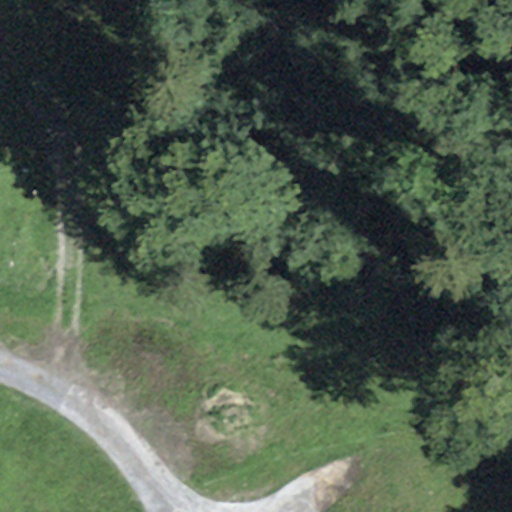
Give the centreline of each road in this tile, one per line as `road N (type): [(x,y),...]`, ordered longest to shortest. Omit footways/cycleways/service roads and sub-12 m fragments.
road 1 (track): [(40,377),(72,301),(83,223),(74,160),(27,31),(5,0)]
road 2 (track): [(0,364),(94,402),(186,511)]
